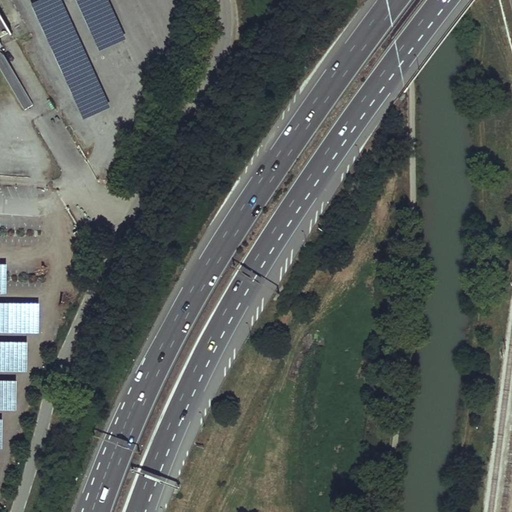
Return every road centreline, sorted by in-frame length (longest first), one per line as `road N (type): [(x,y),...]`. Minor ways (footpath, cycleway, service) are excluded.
road 1 (motorway): [(390,0),(187,302),(96,511)]
road 2 (motorway): [(139,501),(265,250),(440,0)]
road 3 (unclassified): [(123,222),(55,380),(16,511)]
road 4 (unclassified): [(224,0),(223,43),(209,79),(123,222)]
